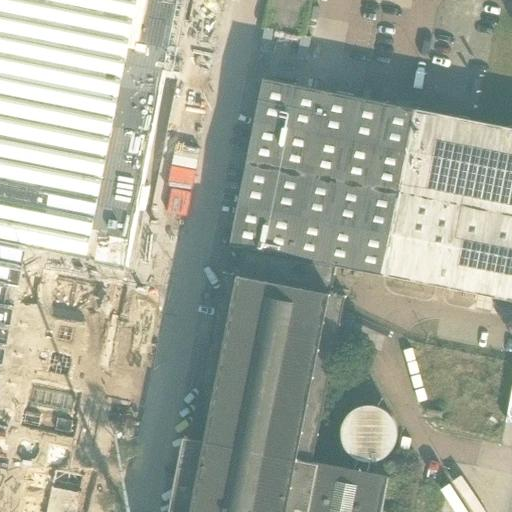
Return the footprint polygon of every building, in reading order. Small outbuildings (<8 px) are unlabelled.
[(0,0),(0,511),(76,511),(178,0),(0,0)] [(301,32),(306,0),(267,0),(263,25),(301,32)] [(231,245),(244,248),(337,266),(353,269),(353,271),(355,271),(355,268),(384,274),(384,277),(385,277),(386,274),(426,282),(425,285),(436,287),(437,284),(476,292),(476,295),(477,295),(478,292),(507,298),(506,301),(508,301),(509,298),(511,299),(511,129),(510,129),(511,126),(509,126),(509,129),(469,121),(470,118),(459,116),(458,119),(418,111),(419,108),(417,108),(417,111),(388,105),(388,102),(387,102),(386,105),(347,97),(347,94),(336,92),(336,95),(296,87),(296,84),(295,83),(294,86),(265,81),(266,79),(264,79),(231,245)] [(382,511),(389,477),(388,477),(389,475),(387,475),(387,476),(370,473),(370,471),(369,471),(368,473),(351,470),(351,468),(350,468),(349,469),(332,466),(332,464),(331,464),(331,466),(313,462),(314,461),(311,460),(311,457),(343,298),(331,295),(331,293),(330,293),(335,267),(337,267),(337,266),(244,248),(244,249),(245,249),(240,276),(238,275),(238,277),(226,275),(190,457),(179,511),(382,511)] [(511,387),(506,387),(501,440),(511,440),(511,387)] [(352,456),(354,457),(359,459),(361,460),(363,461),(366,461),(368,461),(371,461),(373,461),(375,461),(378,460),(380,459),(382,458),(384,457),(386,456),(388,454),(390,452),(391,450),(393,448),(394,446),(395,444),(396,442),(396,440),(397,437),(397,435),(397,432),(397,430),(396,428),(396,425),(395,423),(394,421),(393,419),(391,417),(390,415),(388,413),(386,412),(384,410),(382,409),(380,408),(378,407),(375,407),(373,406),(371,406),(368,406),(363,407),(361,407),(357,409),(355,410),(353,412),(351,413),(349,415),(347,417),(346,419),(345,421),(344,423),(343,425),(342,428),(342,430),(342,432),(342,435),(342,437),(342,440),(343,442),(344,444),(345,446),(346,448),(347,450),(349,452),(351,454),(352,456)]
